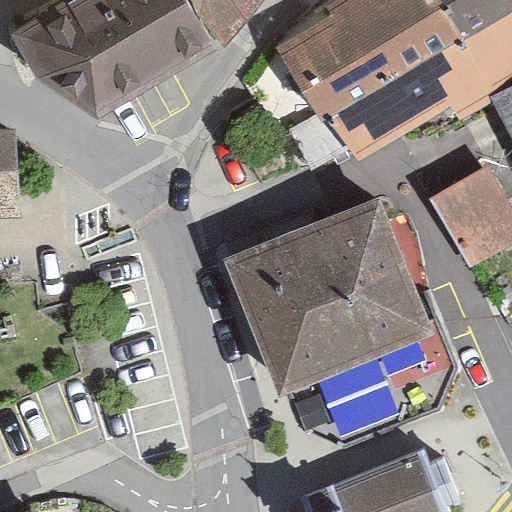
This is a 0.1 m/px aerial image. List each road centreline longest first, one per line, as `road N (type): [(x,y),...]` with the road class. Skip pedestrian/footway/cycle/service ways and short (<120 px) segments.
road 1 (residential): [(228,511),(207,356),(155,208)]
road 2 (residential): [(155,208),(190,135),(278,0)]
road 3 (residential): [(194,511),(101,478),(43,485),(0,507)]
road 4 (residential): [(155,208),(74,138),(0,96)]
